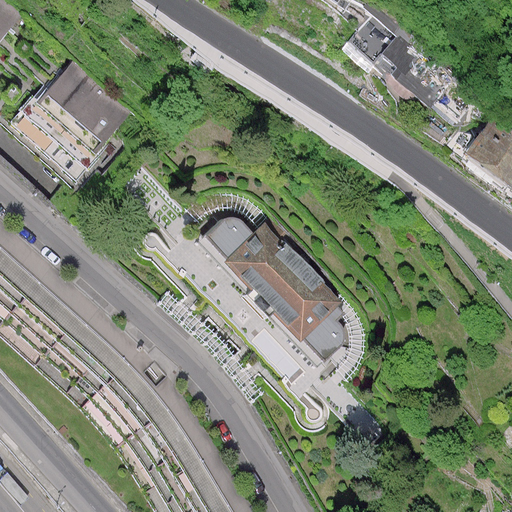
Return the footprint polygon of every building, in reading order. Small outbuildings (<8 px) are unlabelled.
[(0,22),(10,10),(0,2),(0,22)] [(126,111),(61,55),(7,117),(72,173),(126,111)] [(504,187),(511,177),(511,132),(484,111),(454,148),(504,187)] [(331,298),(257,218),(212,259),(286,339),(331,298)] [(102,363),(0,273),(0,336),(59,389),(111,444),(149,505),(153,511),(202,511),(184,488),(147,412),(102,363)]
